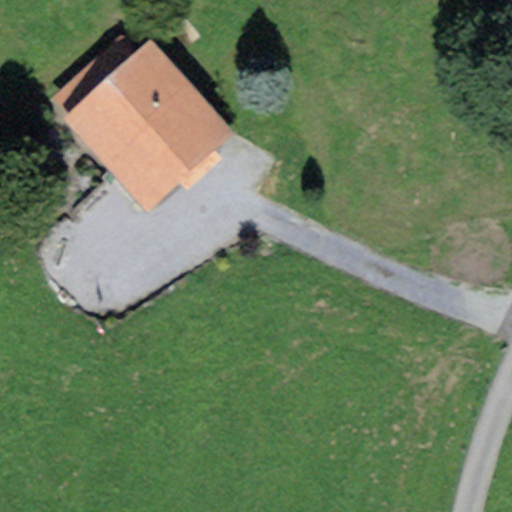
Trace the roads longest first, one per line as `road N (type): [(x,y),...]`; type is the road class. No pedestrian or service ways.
road 1 (track): [(229,201),(355,266),(511,322)]
road 2 (track): [(511,352),(460,511)]
